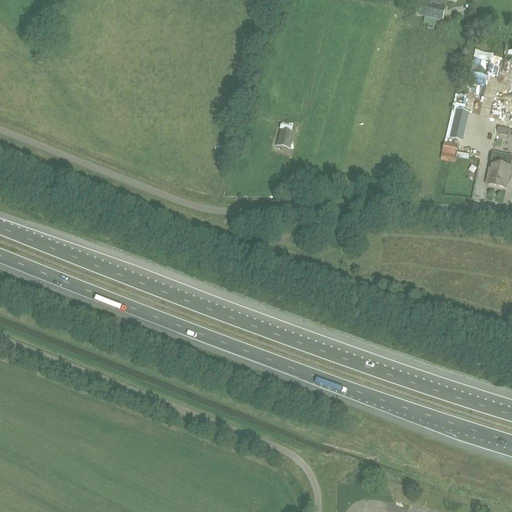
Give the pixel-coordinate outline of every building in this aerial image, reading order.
[(440,28),(445,8),(419,2),(416,15),(424,17),(423,24),(440,28)] [(457,112),(450,141),(462,144),(469,114),(457,112)] [(498,127),(496,133),(509,136),(510,130),(498,127)] [(293,134),(281,131),(277,147),(289,150),(293,134)] [(457,147),(443,144),(440,162),(454,164),(457,147)] [(511,158),(493,154),(486,184),(506,188),(511,159),(511,158)]
